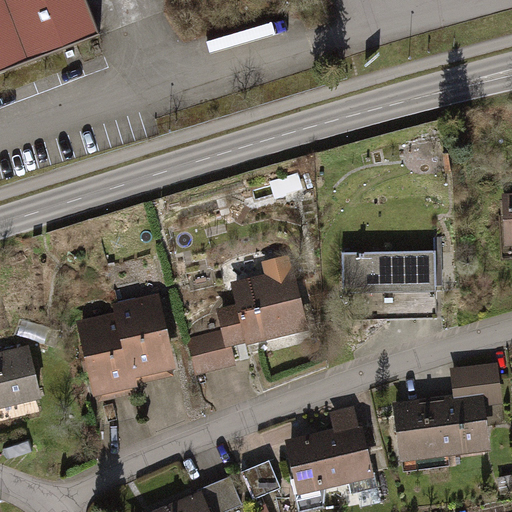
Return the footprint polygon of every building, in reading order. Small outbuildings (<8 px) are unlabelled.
[(0,0),(0,80),(101,42),(84,0),(0,0)] [(511,194),(496,195),(499,250),(511,248),(511,194)] [(430,254),(338,256),(340,322),(432,319),(430,254)] [(232,307),(213,311),(218,331),(222,349),(227,348),(242,345),(243,348),(305,333),(290,270),(227,285),(232,307)] [(112,304),(114,311),(133,381),(174,370),(153,294),(112,304)] [(135,390),(133,381),(114,311),(69,323),(91,402),(135,390)] [(218,331),(181,340),(191,378),(232,368),(227,348),(222,349),(218,331)] [(26,347),(0,352),(0,409),(39,400),(26,347)] [(497,411),(491,366),(445,371),(448,400),(478,397),(480,413),(497,411)] [(448,397),(388,405),(395,464),(485,454),(480,413),(478,397),(448,400),(448,397)] [(327,432),(280,443),(283,459),(280,459),(289,501),(370,483),(357,425),(351,427),(347,410),(323,415),(327,432)] [(276,490),(263,461),(236,474),(248,502),(276,490)] [(225,481),(196,492),(204,511),(235,511),(237,511),(225,481)] [(204,511),(196,492),(148,511),(204,511)]
